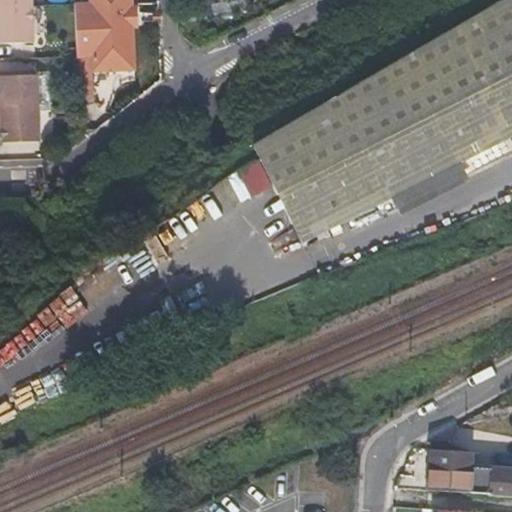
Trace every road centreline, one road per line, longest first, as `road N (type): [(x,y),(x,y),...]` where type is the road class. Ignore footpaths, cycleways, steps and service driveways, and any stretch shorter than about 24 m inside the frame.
road 1 (residential): [(511,376),(397,436),(376,468),(371,511)]
road 2 (residential): [(178,90),(45,183),(0,184)]
road 3 (residential): [(341,0),(178,90)]
